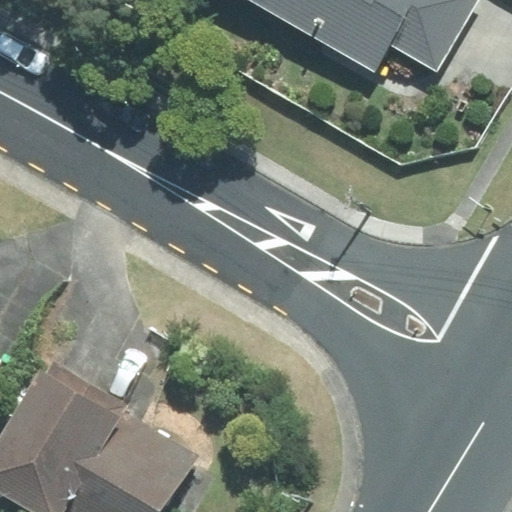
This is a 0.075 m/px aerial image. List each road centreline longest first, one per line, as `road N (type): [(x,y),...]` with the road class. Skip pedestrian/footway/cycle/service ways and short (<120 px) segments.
road 1 (residential): [(466,434),(57,119)]
road 2 (residential): [(57,119),(511,303)]
